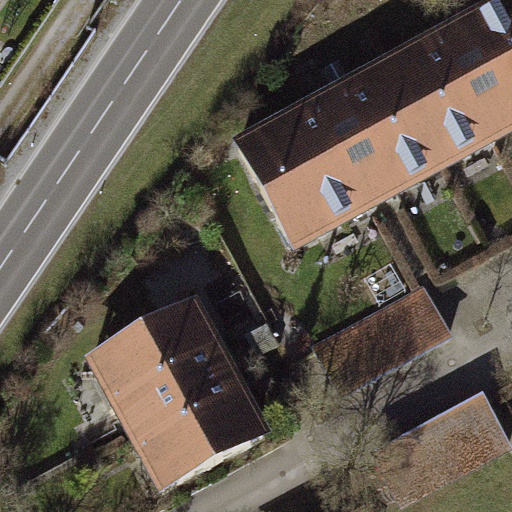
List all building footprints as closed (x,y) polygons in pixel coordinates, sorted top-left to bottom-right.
[(511,0),(465,26),(511,110),(511,0)] [(511,110),(465,26),(398,64),(454,169),(511,136),(511,110)] [(398,64),(328,102),(384,207),(454,169),(398,64)] [(305,250),(384,207),(328,102),(248,145),(305,250)] [(428,291),(318,350),(348,405),(457,346),(428,291)] [(83,365),(127,445),(245,381),(200,300),(83,365)] [(275,434),(245,381),(127,445),(157,499),(275,434)] [(383,456),(413,510),(511,456),(511,451),(485,401),(383,456)]
